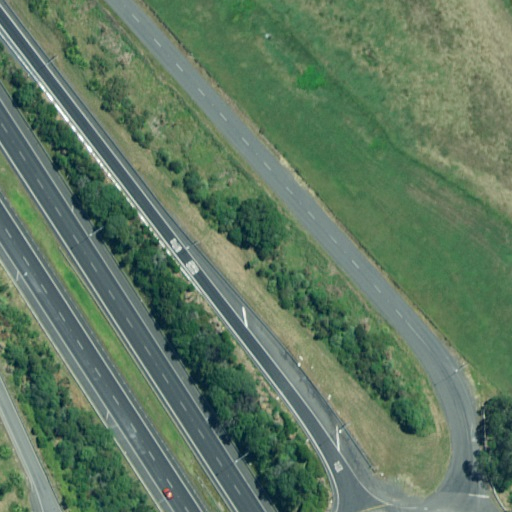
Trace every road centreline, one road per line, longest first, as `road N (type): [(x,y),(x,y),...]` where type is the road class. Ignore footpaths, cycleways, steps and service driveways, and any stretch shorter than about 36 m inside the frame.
road 1 (unclassified): [(119,0),(446,373),(466,429),(471,511)]
road 2 (motorway): [(0,4),(312,411),(368,511)]
road 3 (motorway): [(0,112),(257,511)]
road 4 (motorway): [(193,511),(0,211)]
road 5 (motorway): [(53,511),(0,374)]
